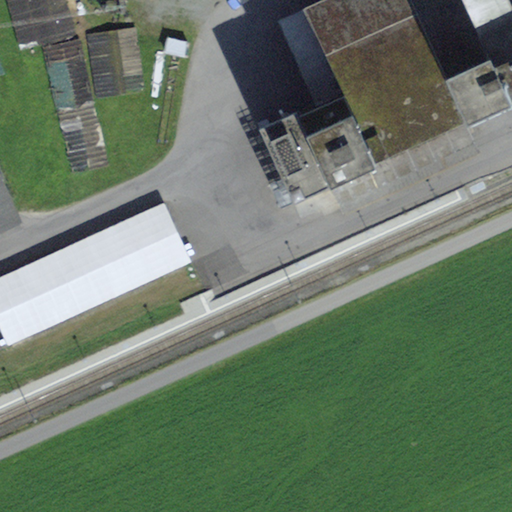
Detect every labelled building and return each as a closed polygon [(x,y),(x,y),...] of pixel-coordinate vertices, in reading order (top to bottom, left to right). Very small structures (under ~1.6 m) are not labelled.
[(61,112),(95,104),(71,0),(9,0),(20,48),(46,42),(61,112)] [(326,55),(343,91),(375,163),(466,122),(447,79),(417,14),(326,55)] [(88,33),(98,95),(147,87),(137,25),(88,33)] [(511,59),(494,68),(509,102),(511,101),(511,59)] [(490,60),(447,79),(466,122),(467,124),(511,105),(509,102),(494,68),(490,60)] [(376,166),(375,163),(343,91),(260,128),(294,204),(376,166)] [(0,188),(0,231),(16,224),(0,188)] [(165,204),(0,279),(0,327),(7,344),(191,260),(165,204)]
